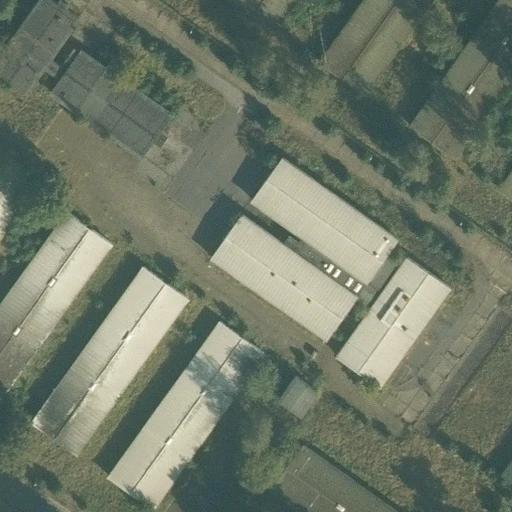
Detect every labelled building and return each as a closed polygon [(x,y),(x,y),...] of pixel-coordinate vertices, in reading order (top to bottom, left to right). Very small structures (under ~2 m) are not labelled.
[(170,115),(115,76),(121,67),(111,60),(105,69),(81,51),(66,72),(50,60),(78,20),(65,10),(68,6),(59,0),(56,4),(50,0),(39,0),(0,56),(0,77),(25,95),(43,69),(59,81),(50,94),(140,158),(151,142),(158,147),(167,136),(159,131),(170,115)] [(231,0),(274,30),(295,0),(231,0)] [(366,0),(321,64),(363,93),(428,0),(366,0)] [(511,0),(498,0),(409,125),(453,157),(511,73),(511,0)] [(299,241),(290,234),(283,244),(242,215),(212,257),(326,338),(356,296),(371,307),(337,355),(379,384),(448,287),(406,257),(402,264),(386,253),(397,238),(282,158),(253,200),(303,235),(299,241)] [(0,164),(0,235),(34,188),(0,164)] [(511,171),(500,189),(511,197),(511,171)] [(66,211),(0,302),(0,397),(110,243),(66,211)] [(142,266),(31,422),(75,453),(187,297),(142,266)] [(219,320),(107,476),(151,507),(263,351),(219,320)] [(297,372),(280,397),(306,414),(322,389),(297,372)] [(394,511),(303,446),(272,489),(303,511),(394,511)] [(511,460),(502,474),(511,481),(511,460)]
